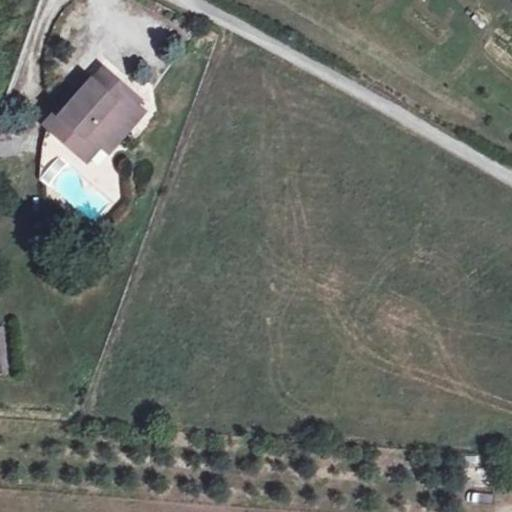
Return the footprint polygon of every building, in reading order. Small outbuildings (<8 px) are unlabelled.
[(114,148),(136,123),(127,116),(141,101),(130,92),(133,88),(110,68),(99,82),(86,98),(78,90),(52,119),(91,158),(106,142),(114,148)] [(91,75),(78,90),(86,98),(99,82),(91,75)] [(127,116),(136,123),(148,108),(141,101),(127,116)] [(0,117),(0,154),(19,154),(31,119),(0,117)] [(0,325),(0,374),(8,373),(4,326),(0,325)]
